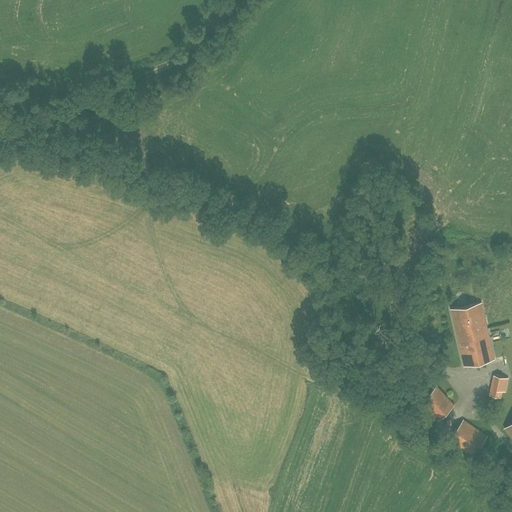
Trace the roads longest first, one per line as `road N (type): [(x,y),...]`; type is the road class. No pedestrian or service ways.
road 1 (unclassified): [(511,450),(439,352),(353,270),(215,199),(0,118)]
road 2 (track): [(233,0),(176,63),(0,135)]
